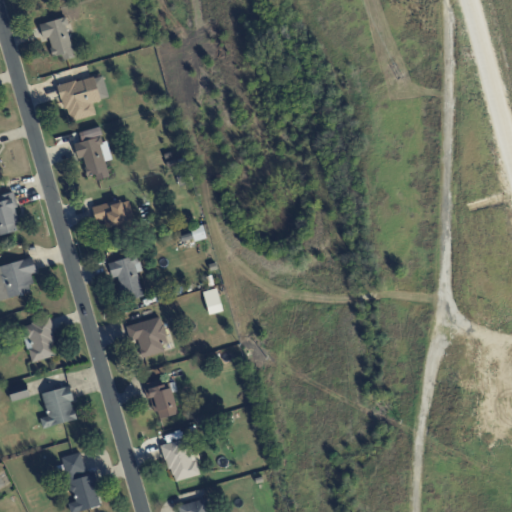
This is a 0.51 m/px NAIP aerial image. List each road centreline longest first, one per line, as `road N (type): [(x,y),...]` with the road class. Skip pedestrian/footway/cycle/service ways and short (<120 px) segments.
road 1 (residential): [(0,29),(143,511)]
road 2 (residential): [(511,163),(472,0)]
